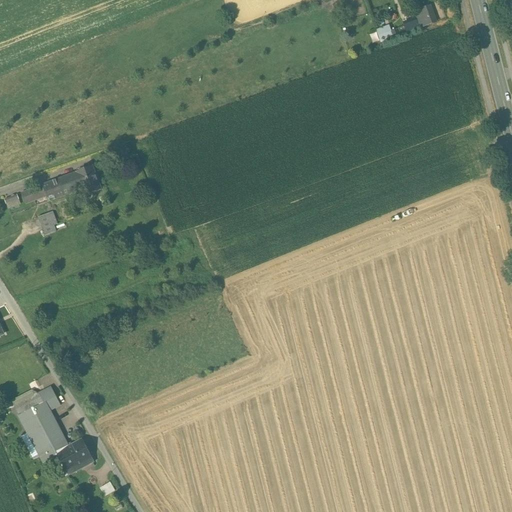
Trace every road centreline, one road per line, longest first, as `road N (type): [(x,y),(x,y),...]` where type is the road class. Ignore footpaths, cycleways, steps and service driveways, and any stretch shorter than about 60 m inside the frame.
road 1 (unclassified): [(0,280),(140,511)]
road 2 (primary): [(511,135),(478,0)]
